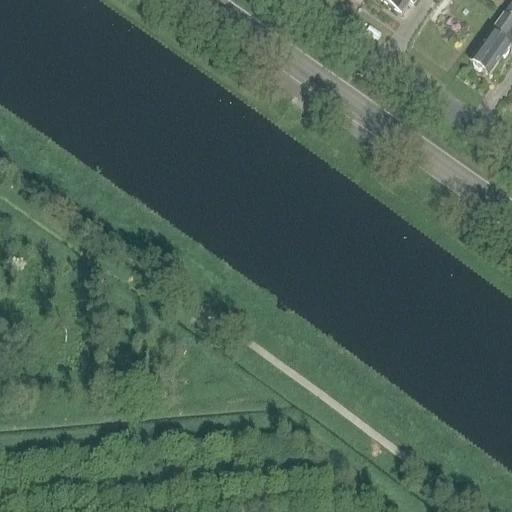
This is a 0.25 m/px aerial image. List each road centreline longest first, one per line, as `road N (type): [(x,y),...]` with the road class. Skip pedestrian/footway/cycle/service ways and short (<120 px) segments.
road 1 (secondary): [(511,221),(199,0)]
road 2 (residential): [(511,153),(295,0)]
